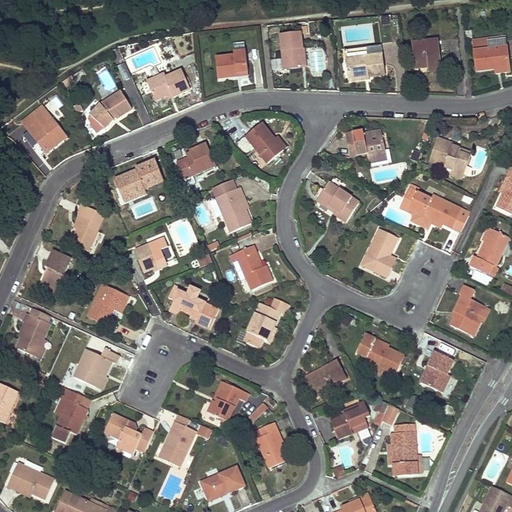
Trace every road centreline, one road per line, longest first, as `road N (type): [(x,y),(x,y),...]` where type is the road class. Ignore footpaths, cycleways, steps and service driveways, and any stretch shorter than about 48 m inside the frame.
road 1 (residential): [(0,291),(44,190),(80,162),(236,98),(323,100)]
road 2 (residential): [(320,289),(283,232),(283,206),(323,100)]
road 3 (residential): [(283,382),(164,330),(142,386)]
road 4 (residential): [(323,100),(460,106),(511,97)]
road 5 (secondary): [(511,352),(435,511)]
road 6 (residential): [(252,511),(304,492),(316,462),(283,382)]
road 7 (residential): [(320,289),(411,321),(441,261)]
